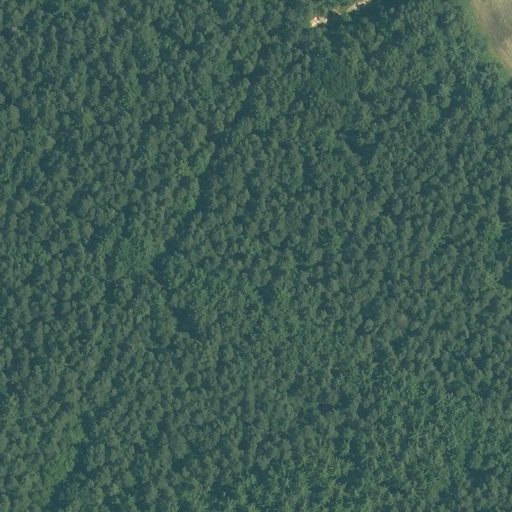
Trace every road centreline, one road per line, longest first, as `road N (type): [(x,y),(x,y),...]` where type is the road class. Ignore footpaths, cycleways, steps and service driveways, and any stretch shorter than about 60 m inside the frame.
road 1 (track): [(511,444),(0,179)]
road 2 (track): [(156,261),(280,0)]
road 3 (track): [(0,191),(138,261),(156,261)]
